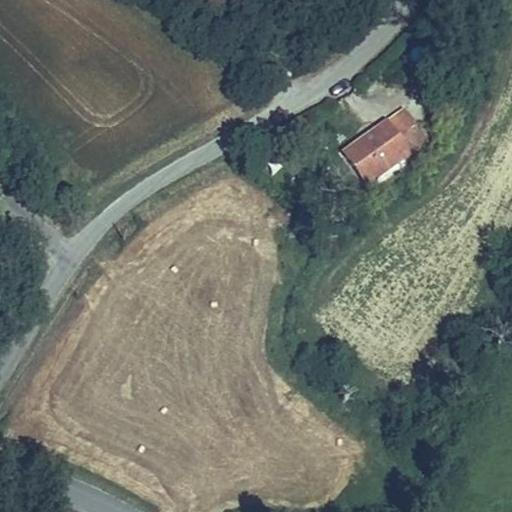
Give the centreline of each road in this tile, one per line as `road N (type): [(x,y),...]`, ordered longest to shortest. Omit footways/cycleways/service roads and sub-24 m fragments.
road 1 (unclassified): [(0,368),(71,250),(104,217),(176,164),(367,51),(409,0)]
road 2 (tertiary): [(113,511),(0,464)]
